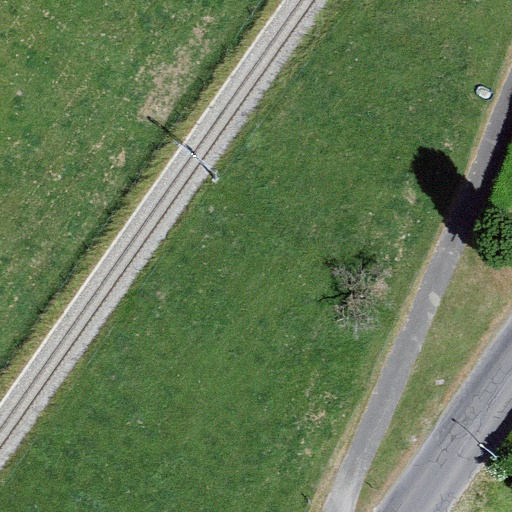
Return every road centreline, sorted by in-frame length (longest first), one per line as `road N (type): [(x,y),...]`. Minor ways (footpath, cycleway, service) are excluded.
road 1 (residential): [(343,511),(511,110)]
road 2 (tertiary): [(511,376),(420,511)]
